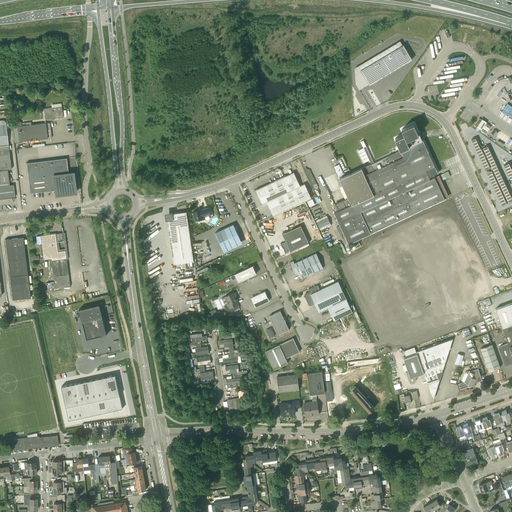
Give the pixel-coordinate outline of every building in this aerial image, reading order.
[(359,90),(369,84),(369,85),(412,59),(407,51),(403,45),(400,41),(396,43),(397,49),(355,74),(356,84),(359,90)] [(63,117),(61,106),(61,103),(51,104),(51,108),(43,109),(45,120),(63,117)] [(507,103),(502,111),(506,114),(511,106),(507,103)] [(11,169),(8,145),(5,122),(3,120),(0,120),(0,198),(11,197),(10,195),(12,193),(14,193),(13,185),(9,185),(7,170),(11,169)] [(50,123),(45,123),(31,125),(31,122),(21,123),(20,122),(12,123),(13,131),(14,143),(51,138),(50,123)] [(486,123),(481,130),(486,134),(491,127),(486,123)] [(422,140),(419,134),(414,124),(402,129),(404,134),(395,139),(401,150),(373,163),(370,164),(350,174),(339,179),(348,197),(352,204),(337,211),(334,213),(348,244),(445,199),(435,177),(430,179),(429,177),(438,173),(423,140),(422,140)] [(479,139),(474,141),(480,155),(505,206),(511,202),(511,192),(490,147),(485,150),(479,139)] [(369,162),(370,164),(373,163),(363,142),(360,143),(363,149),(357,152),(363,164),(369,162)] [(26,163),(30,193),(60,190),(65,194),(76,193),(74,182),(69,178),(66,158),(26,163)] [(334,167),(338,176),(343,174),(339,165),(334,167)] [(450,177),(448,172),(439,176),(441,181),(450,177)] [(297,179),(296,179),(288,183),(285,176),(256,190),(262,204),(268,201),(274,215),(273,215),(273,216),(305,201),(311,198),(304,184),(300,186),(297,179)] [(211,215),(208,208),(193,213),(196,222),(206,220),(205,217),(211,215)] [(194,261),(186,212),(172,214),(172,213),(171,213),(171,214),(167,218),(167,219),(166,219),(166,220),(167,220),(174,264),(194,261)] [(327,219),(321,221),(327,240),(332,239),(333,242),(337,241),(335,234),(330,236),(327,228),(330,227),(327,219)] [(222,247),(240,239),(233,224),(215,233),(222,247)] [(285,252),(285,254),(286,254),(285,253),(290,251),(309,242),(301,226),(282,234),(286,242),(281,244),(281,243),(281,244),(281,245),(282,246),(283,247),(283,248),(284,249),(284,251),(285,252)] [(40,235),(41,240),(43,259),(51,258),(55,288),(70,286),(65,250),(58,251),(55,233),(40,235)] [(23,242),(23,237),(5,240),(12,300),(30,298),(24,249),(24,246),(23,242)] [(323,268),(316,253),(294,264),(293,261),(289,263),(295,275),(299,273),(301,278),(323,268)] [(253,265),(235,274),(238,282),(256,274),(253,266),(253,265)] [(308,289),(309,292),(307,294),(305,297),(309,305),(310,305),(315,303),(319,312),(328,308),(334,320),(352,312),(338,281),(320,289),(317,285),(308,289)] [(255,307),(269,301),(265,291),(251,298),(255,307)] [(234,292),(230,295),(224,297),(228,304),(227,304),(229,309),(238,304),(235,297),(236,297),(234,292)] [(212,301),(216,311),(223,308),(219,299),(212,301)] [(511,355),(511,302),(495,309),(508,343),(511,355)] [(99,304),(79,310),(86,340),(107,335),(99,304)] [(280,311),(276,313),(269,316),(278,334),(289,329),(280,311)] [(190,334),(191,342),(206,339),(205,335),(200,336),(200,333),(190,334)] [(217,340),(218,344),(221,344),(222,348),(232,346),(231,338),(217,340)] [(293,338),(289,340),(265,351),(274,369),(288,363),(286,358),(300,352),(293,338)] [(433,399),(451,344),(453,338),(416,351),(417,353),(424,372),(433,399)] [(505,366),(511,363),(511,355),(508,343),(498,347),(505,366)] [(500,367),(498,363),(492,345),(480,349),(489,372),(500,367)] [(195,350),(196,356),(209,354),(208,348),(195,350)] [(237,360),(236,353),(220,355),(221,363),(237,360)] [(424,372),(417,353),(406,357),(403,358),(409,373),(407,373),(410,382),(411,383),(412,383),(413,383),(415,382),(416,380),(416,378),(415,375),(424,372)] [(208,356),(195,358),(196,365),(209,363),(208,356)] [(482,380),(481,376),(478,369),(469,372),(464,381),(458,384),(460,389),(469,386),(469,387),(473,386),(475,382),(481,380),(482,381),(482,380)] [(211,371),(198,372),(199,380),(212,378),(211,371)] [(325,392),(322,371),(307,373),(310,394),(325,392)] [(69,420),(123,409),(115,374),(61,386),(69,420)] [(299,390),(297,374),(277,377),(279,392),(299,390)] [(225,386),(235,385),(234,378),(224,380),(225,386)] [(355,386),(351,390),(370,412),(374,408),(360,392),(355,386)] [(410,392),(411,395),(409,395),(404,396),(403,393),(399,394),(401,402),(402,402),(405,402),(406,403),(407,404),(408,405),(409,404),(410,403),(411,402),(411,400),(410,399),(412,399),(418,398),(417,391),(410,392)] [(229,409),(234,409),(240,408),(239,398),(233,399),(228,400),(229,409)] [(319,414),(317,401),(316,398),(312,399),(312,401),(304,402),(306,416),(311,416),(311,415),(319,414)] [(300,407),(299,400),(293,401),(280,403),(281,415),(295,413),(294,408),(300,407)] [(501,415),(503,421),(510,419),(508,412),(507,413),(506,410),(501,412),(502,414),(501,415)] [(503,421),(501,415),(500,415),(499,413),(494,414),(495,417),(494,417),(496,424),(503,421)] [(482,422),(484,428),(491,425),(489,419),(488,420),(487,417),(482,418),(483,421),(482,422)] [(484,428),(482,422),(481,422),(480,419),(475,421),(476,424),(475,424),(477,430),(484,428)] [(463,428),(465,434),(472,432),(470,426),(469,426),(468,423),(463,425),(464,428),(463,428)] [(465,434),(463,428),(461,429),(460,426),(456,427),(457,430),(456,431),(458,437),(459,437),(459,436),(465,434)] [(58,445),(58,440),(57,435),(23,439),(23,438),(15,439),(12,441),(13,444),(7,445),(7,451),(25,449),(58,445)] [(494,447),(497,453),(498,452),(499,455),(504,454),(503,451),(504,450),(501,440),(494,443),(495,447),(494,447)] [(495,453),(497,453),(494,447),(487,449),(489,455),(491,455),(492,458),(496,456),(495,453)] [(125,449),(126,453),(123,453),(123,458),(124,458),(125,459),(136,457),(135,451),(133,452),(132,448),(125,449)] [(469,458),(475,455),(473,448),(467,450),(467,452),(464,453),(466,457),(469,456),(469,458)] [(255,460),(262,459),(263,459),(261,450),(253,452),(253,454),(254,454),(255,460)] [(267,452),(268,461),(276,459),(275,451),(267,452)] [(255,463),(255,460),(254,454),(253,454),(245,456),(246,458),(253,463),(255,463)] [(475,455),(469,458),(469,459),(467,460),(468,464),(471,463),(472,465),(478,463),(478,462),(478,461),(477,461),(475,455)] [(100,468),(105,467),(105,466),(104,456),(98,457),(99,464),(94,465),(95,475),(98,475),(101,475),(100,468)] [(116,468),(116,462),(111,463),(110,456),(104,456),(105,466),(105,467),(106,477),(111,477),(111,484),(118,483),(118,480),(117,475),(116,468)] [(334,465),(334,459),(333,456),(325,457),(326,466),(334,465)] [(93,476),(93,479),(96,479),(95,475),(95,469),(94,465),(89,465),(88,458),(83,459),(84,470),(90,470),(91,473),(93,473),(93,476)] [(253,463),(246,458),(243,459),(243,462),(244,467),(250,466),(253,466),(253,463)] [(337,467),(342,460),(342,458),(334,459),(334,465),(334,467),(337,467)] [(84,470),(83,459),(77,459),(77,463),(73,463),(74,472),(84,471),(84,470)] [(308,469),(315,468),(316,468),(314,459),(306,460),(306,463),(307,463),(308,469)] [(346,468),(345,460),(342,460),(337,467),(337,469),(340,469),(346,468)] [(308,471),(308,469),(307,463),(306,463),(298,464),(299,466),(306,472),(308,471)] [(373,475),(371,467),(371,464),(367,464),(367,468),(368,470),(369,475),(370,484),(372,484),(377,477),(377,474),(373,475)] [(14,480),(14,479),(14,474),(10,474),(9,466),(3,467),(4,477),(7,477),(7,481),(11,481),(10,480),(14,480)] [(251,474),(251,470),(250,466),(244,467),(242,467),(243,475),(251,474)] [(306,474),(306,472),(299,466),(299,467),(296,467),(297,475),(303,475),(306,474)] [(350,476),(349,472),(349,467),(346,468),(340,469),(341,477),(350,476)] [(505,487),(506,487),(511,484),(511,483),(511,482),(509,474),(502,477),(505,487)] [(307,479),(304,479),(303,475),(297,475),(295,475),(296,484),(305,482),(307,482),(307,479)] [(362,485),(370,484),(369,475),(360,477),(362,485),(362,488),(363,488),(362,485)] [(345,485),(350,478),(350,476),(341,477),(339,477),(339,482),(342,482),(343,485),(345,485)] [(373,486),(381,485),(380,476),(377,477),(372,484),(373,486)] [(131,486),(145,483),(144,477),(136,479),(134,479),(130,480),(131,486)] [(357,489),(357,486),(355,477),(350,478),(345,485),(346,488),(354,486),(354,489),(357,489)] [(488,486),(492,484),(491,480),(479,485),(481,492),(489,490),(488,486)] [(133,494),(142,492),(142,490),(146,489),(145,483),(131,486),(132,490),(133,494)] [(248,494),(257,492),(256,489),(256,484),(247,485),(247,486),(248,494)] [(374,494),(382,493),(381,485),(373,486),(374,494)] [(36,486),(27,486),(23,486),(23,493),(19,493),(19,495),(31,495),(31,492),(33,492),(36,492),(36,486)] [(249,496),(255,501),(258,501),(257,492),(248,494),(249,496)] [(307,498),(306,493),(297,494),(299,503),(307,501),(307,498)] [(29,504),(37,504),(37,498),(33,498),(32,498),(30,498),(30,495),(23,495),(23,502),(29,501),(29,504)] [(242,506),(248,505),(246,496),(238,498),(240,509),(243,508),(242,506)] [(255,501),(249,496),(246,496),(248,505),(256,504),(255,501)] [(232,510),(240,509),(238,498),(230,499),(232,507),(231,507),(232,510)] [(382,507),(381,499),(381,498),(372,500),(373,508),(382,507)] [(232,507),(230,499),(222,500),(223,509),(231,507),(232,507)] [(434,510),(440,506),(436,499),(430,503),(434,510)] [(221,509),(223,509),(222,500),(214,501),(214,504),(221,509)] [(127,511),(126,504),(122,505),(121,501),(113,503),(113,501),(98,504),(98,505),(92,506),(92,509),(92,511),(127,511)] [(426,511),(430,511),(434,510),(430,503),(424,507),(426,511)]
